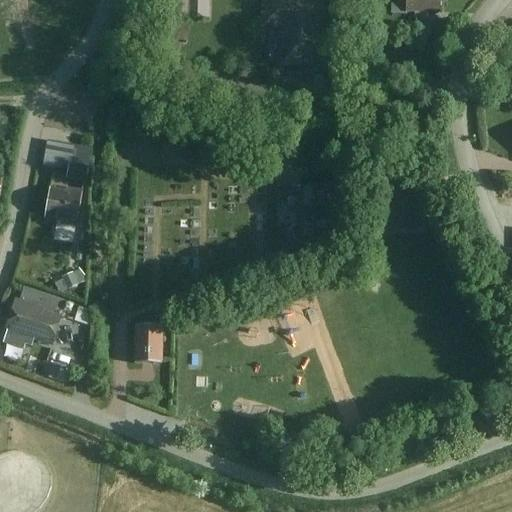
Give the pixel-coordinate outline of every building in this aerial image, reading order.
[(197,4),(197,16),(216,16),(215,0),(186,0),(187,4),(197,4)] [(327,67),(326,0),(263,0),(264,30),(282,31),(282,67),(327,67)] [(399,0),(400,13),(454,13),(453,0),(399,0)] [(88,169),(71,167),(69,179),(87,181),(88,169)] [(0,196),(5,197),(8,177),(0,175),(0,196)] [(83,195),(52,190),(46,219),(78,225),(83,195)] [(87,269),(59,279),(63,291),(91,282),(87,269)] [(73,316),(15,301),(7,332),(65,346),(73,316)] [(163,366),(164,327),(137,326),(136,366),(163,366)] [(72,381),(76,369),(51,361),(47,374),(72,381)]
